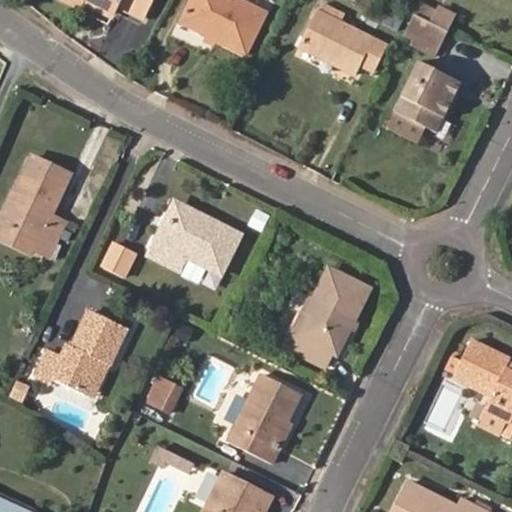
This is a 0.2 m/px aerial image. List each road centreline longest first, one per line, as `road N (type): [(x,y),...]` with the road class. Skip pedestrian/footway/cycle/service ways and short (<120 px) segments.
road 1 (residential): [(0,24),(116,98),(448,265)]
road 2 (residential): [(327,511),(448,265)]
road 3 (residential): [(448,265),(511,133)]
